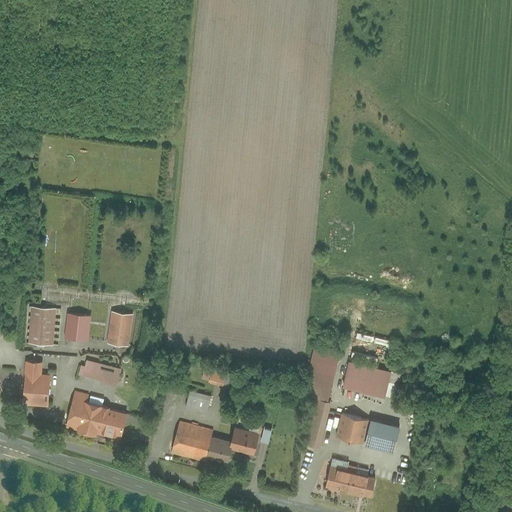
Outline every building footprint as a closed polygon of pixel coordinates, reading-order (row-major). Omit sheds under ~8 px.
[(56,308),(30,306),(27,343),(53,345),(56,308)] [(133,313),(110,310),(106,343),(128,346),(133,313)] [(88,341),(91,314),(66,312),(63,339),(88,341)] [(327,402),(340,350),(314,344),(302,395),(315,399),(327,402)] [(121,368),(86,359),(85,366),(80,365),(78,374),(102,380),(101,383),(117,387),(121,368)] [(52,374),(42,373),(43,361),(28,360),(25,404),(50,406),(52,374)] [(402,373),(347,360),(341,387),(384,397),(384,396),(396,399),(402,373)] [(222,386),(226,368),(212,365),(207,383),(222,386)] [(211,395),(189,390),(184,407),(206,413),(211,395)] [(113,406),(89,400),(90,395),(75,391),(66,427),(97,435),(98,432),(122,438),(128,412),(113,408),(113,406)] [(331,402),(327,402),(315,399),(303,446),(319,449),(331,402)] [(366,419),(341,413),(335,437),(361,443),(366,419)] [(399,426),(370,418),(363,445),(393,452),(399,426)] [(213,429),(179,421),(170,453),(203,462),(204,456),(225,462),(229,449),(231,441),(211,435),(213,429)] [(235,426),(231,441),(229,449),(253,455),(259,432),(235,426)] [(381,474),(332,461),(327,478),(376,491),(381,474)]
